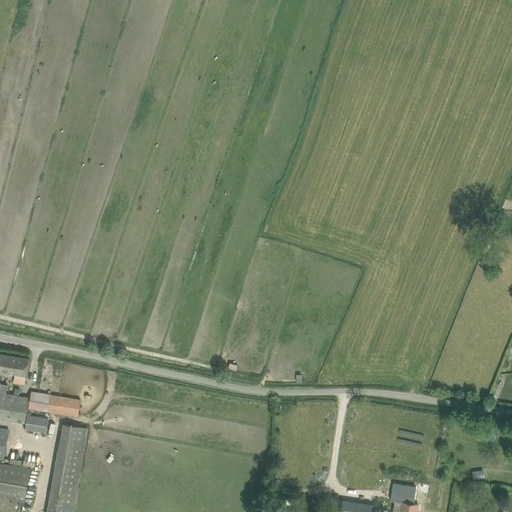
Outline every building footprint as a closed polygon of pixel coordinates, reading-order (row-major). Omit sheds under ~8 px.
[(5,354),(2,372),(15,374),(14,382),(25,384),(26,376),(29,359),(5,354)] [(0,418),(25,423),(30,397),(19,395),(14,394),(0,392),(0,418)] [(78,417),(79,410),(81,400),(31,392),(30,401),(29,409),(78,417)] [(46,432),(48,418),(28,415),(25,429),(46,432)] [(73,511),(75,506),(89,428),(63,423),(47,511),(73,511)] [(0,459),(4,460),(9,429),(0,427),(0,497),(25,502),(31,468),(0,462),(0,459)] [(487,430),(485,439),(494,441),(495,432),(487,430)] [(434,471),(438,452),(431,451),(428,469),(434,471)] [(474,479),(485,477),(484,470),(473,471),(474,479)] [(394,484),(391,500),(396,501),(394,511),(416,511),(417,505),(413,504),(416,487),(394,484)] [(273,496),(271,509),(288,511),(291,511),(293,500),(273,496)] [(371,511),(372,504),(358,502),(356,511),(371,511)]
